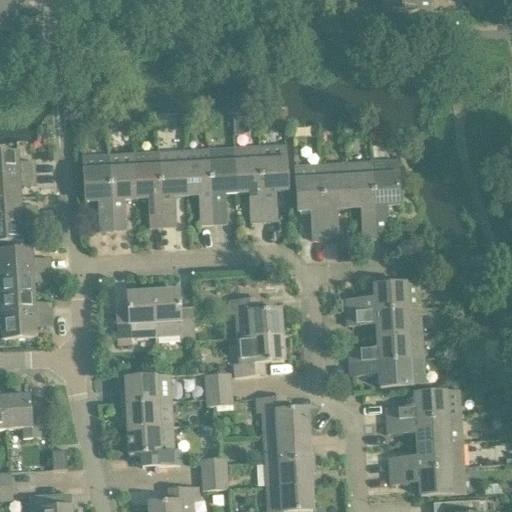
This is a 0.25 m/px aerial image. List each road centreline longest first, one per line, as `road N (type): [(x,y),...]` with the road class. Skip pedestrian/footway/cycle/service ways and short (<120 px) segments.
road 1 (residential): [(359,511),(352,420),(318,397),(315,386),(307,275)]
road 2 (residential): [(76,269),(276,257),(307,275)]
road 3 (residential): [(341,0),(163,8),(132,0)]
road 4 (residential): [(103,511),(76,396),(76,360)]
road 5 (residential): [(307,275),(439,266)]
